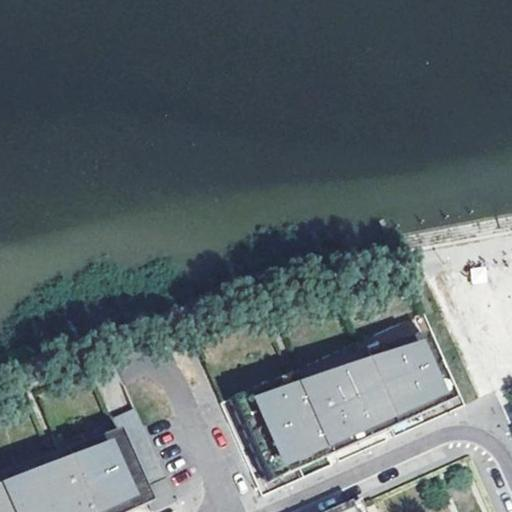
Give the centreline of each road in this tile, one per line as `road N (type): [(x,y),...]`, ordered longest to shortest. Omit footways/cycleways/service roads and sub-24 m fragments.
road 1 (residential): [(511,477),(492,445),(449,432),(270,511)]
road 2 (residential): [(231,511),(175,383),(154,365),(119,371)]
